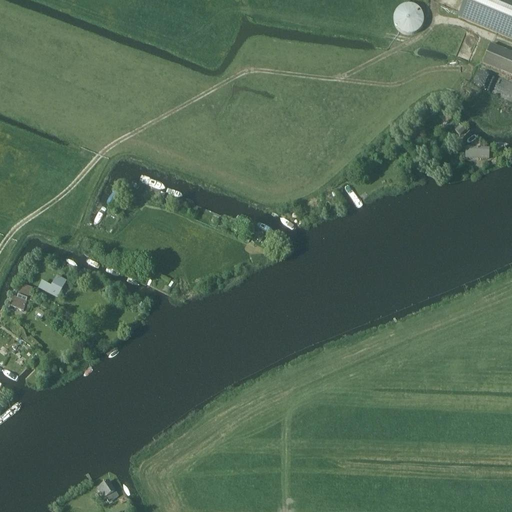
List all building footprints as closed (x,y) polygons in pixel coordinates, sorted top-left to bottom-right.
[(511,0),(464,0),(458,18),(511,40),(511,0)] [(394,16),(393,20),(394,25),(397,30),(400,33),(405,35),(410,35),(415,34),(419,31),(422,27),(423,25),(423,23),(424,20),(423,18),(423,16),(422,14),(419,10),(415,7),(410,5),(405,6),(400,7),(397,11),(394,16)] [(482,65),(511,77),(511,53),(491,45),(482,65)] [(437,110),(445,125),(452,121),(445,107),(437,110)] [(461,137),(466,132),(460,126),(455,131),(461,137)] [(489,149),(466,148),(465,160),(489,161),(489,149)] [(56,278),(51,286),(44,282),(40,290),(57,299),(66,283),(56,278)] [(10,307),(23,312),(33,289),(23,285),(17,299),(13,298),(10,307)] [(115,492),(109,482),(97,489),(104,499),(106,498),(109,502),(118,496),(115,492)]
